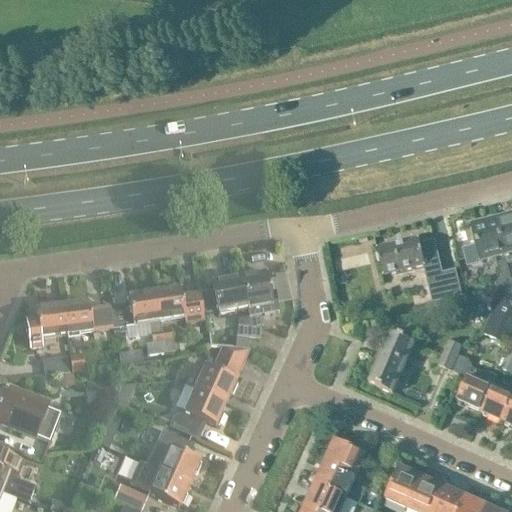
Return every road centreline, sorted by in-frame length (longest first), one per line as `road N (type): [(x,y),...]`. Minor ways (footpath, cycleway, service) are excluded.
road 1 (primary): [(511,61),(343,104),(0,160)]
road 2 (primary): [(0,210),(205,183),(511,125)]
road 3 (residential): [(16,269),(301,228)]
road 4 (residential): [(511,482),(291,385)]
road 5 (residential): [(301,228),(511,184)]
road 6 (residential): [(291,385),(318,323),(301,228)]
road 7 (residential): [(234,511),(291,385)]
